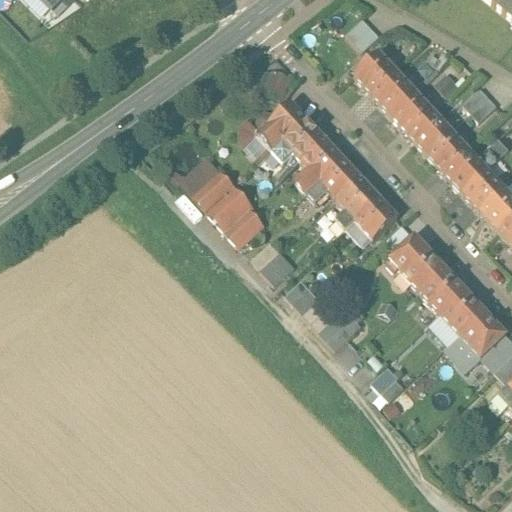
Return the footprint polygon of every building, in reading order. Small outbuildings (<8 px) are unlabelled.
[(38,0),(51,12),(63,0),(38,0)] [(511,0),(478,0),(511,27),(511,0)] [(378,42),(361,24),(344,41),(360,58),(378,42)] [(377,59),(352,82),(371,102),(396,79),(377,59)] [(433,88),(443,98),(456,86),(446,76),(433,88)] [(414,98),(396,79),(371,102),(389,121),(414,98)] [(480,94),(462,110),(470,119),(488,103),(480,94)] [(414,98),(389,121),(407,141),(432,118),(414,98)] [(488,103),(470,119),(478,127),(496,111),(488,103)] [(289,108),(254,141),(270,158),(304,127),(289,111),(291,110),(289,108)] [(432,118),(407,141),(425,160),(450,137),(432,118)] [(304,127),(270,158),(281,169),(291,160),(299,169),(299,168),(324,145),(306,126),(304,127)] [(468,156),(450,137),(425,160),(443,179),(468,156)] [(324,145),(299,168),(307,177),(295,189),(304,199),(342,165),(324,145)] [(468,156),(443,179),(461,198),(486,175),(507,156),(497,145),(476,165),(468,156)] [(342,165),(304,199),(314,210),(327,198),(335,207),(360,184),(342,165)] [(486,175),(461,198),(479,218),(504,195),(486,175)] [(218,179),(192,203),(206,218),(232,194),(218,179)] [(360,184),(335,207),(345,217),(336,226),(344,235),(353,227),(353,226),(378,203),(360,184)] [(232,211),(225,203),(227,202),(226,200),(232,194),(206,218),(224,238),(247,216),(250,214),(240,203),(232,211)] [(511,203),(504,195),(479,218),(497,237),(511,223),(511,203)] [(378,203),(353,226),(353,227),(372,246),(396,223),(378,203)] [(247,216),(224,238),(237,253),(261,231),(247,216)] [(511,223),(497,237),(511,253),(511,223)] [(401,231),(386,244),(393,252),(408,238),(401,231)] [(413,242),(383,269),(394,281),(398,276),(419,298),(444,275),(424,253),(423,253),(413,242)] [(269,248),(249,266),(259,276),(279,259),(269,248)] [(279,259),(259,276),(273,292),(293,274),(279,259)] [(444,275),(419,298),(439,320),(464,296),(444,275)] [(300,286),(283,302),(291,310),(308,295),(300,286)] [(308,295),(291,310),(301,321),(318,305),(308,295)] [(464,296),(439,320),(459,342),(484,318),(464,296)] [(335,323),(319,305),(318,305),(301,321),(317,339),(335,323)] [(335,323),(317,339),(334,356),(360,332),(356,328),(362,323),(355,316),(350,321),(344,314),(335,323)] [(505,340),(484,318),(459,342),(479,364),(487,357),(504,341),(505,340)] [(511,349),(504,341),(487,357),(495,365),(511,350),(511,349)] [(511,360),(493,379),(507,393),(511,388),(511,360)] [(387,374),(370,389),(380,399),(394,386),(396,384),(387,374)] [(394,386),(380,399),(388,407),(401,394),(394,386)] [(511,388),(507,393),(497,403),(511,419),(511,388)]
